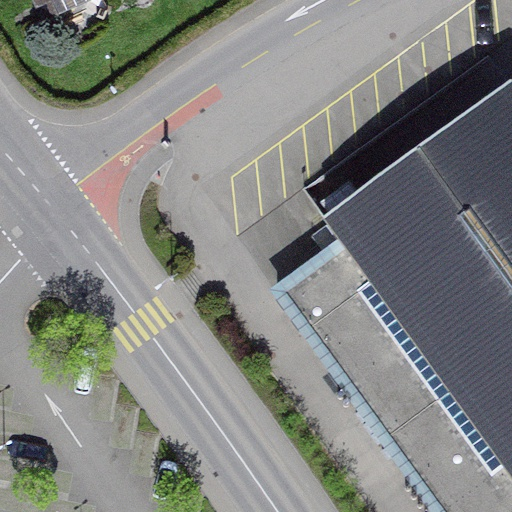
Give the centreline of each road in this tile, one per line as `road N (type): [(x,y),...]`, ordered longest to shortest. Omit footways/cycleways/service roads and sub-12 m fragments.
road 1 (residential): [(265,511),(142,325),(40,198)]
road 2 (residential): [(331,0),(130,129),(40,198)]
